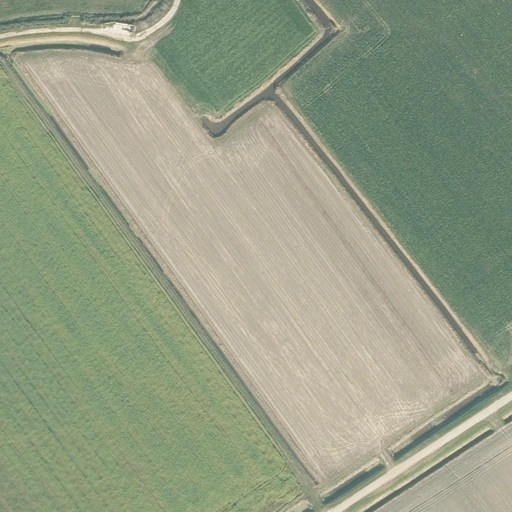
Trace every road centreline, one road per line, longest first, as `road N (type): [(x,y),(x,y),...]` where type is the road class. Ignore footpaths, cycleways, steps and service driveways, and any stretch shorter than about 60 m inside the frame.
road 1 (unclassified): [(335,511),(511,395)]
road 2 (track): [(0,37),(84,30),(134,38),(167,18),(177,0)]
